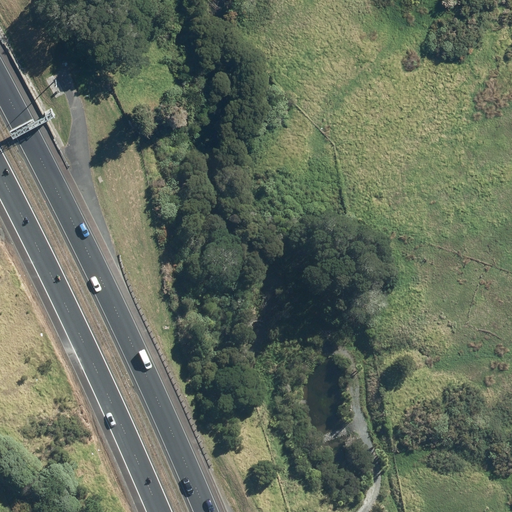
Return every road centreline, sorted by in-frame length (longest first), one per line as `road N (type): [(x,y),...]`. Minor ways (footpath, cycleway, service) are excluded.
road 1 (motorway): [(0,80),(89,252),(206,511)]
road 2 (motorway): [(157,511),(0,176)]
road 3 (track): [(361,511),(370,477),(350,361),(325,342)]
